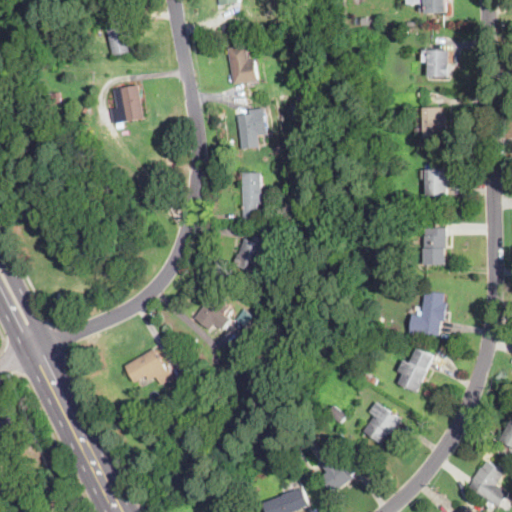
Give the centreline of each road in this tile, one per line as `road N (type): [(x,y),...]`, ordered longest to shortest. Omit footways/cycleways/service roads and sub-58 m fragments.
road 1 (residential): [(387,511),(460,424),(492,330),(488,0)]
road 2 (residential): [(173,0),(199,167),(197,205),(179,253),(152,294),(27,354)]
road 3 (primary): [(132,511),(0,248)]
road 4 (primary): [(27,354),(107,511)]
